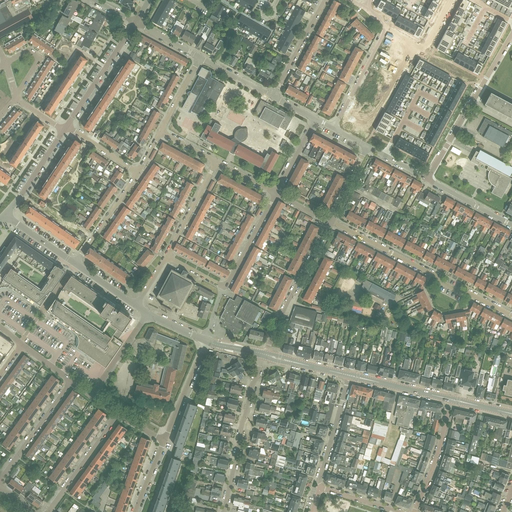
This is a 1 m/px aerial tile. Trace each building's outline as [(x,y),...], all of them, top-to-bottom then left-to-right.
[(8,0),(4,2),(1,4),(0,8),(0,37),(2,36),(19,27),(33,19),(27,10),(45,0),(8,0)] [(69,3),(67,6),(74,10),(77,4),(79,5),(80,2),(77,1),(77,2),(73,0),(70,0),(71,0),(70,1),(69,3)] [(134,3),(130,1),(128,0),(123,0),(121,4),(124,5),(124,6),(127,8),(128,7),(130,9),(131,8),(132,9),(133,6),(132,5),(134,3)] [(243,0),(239,7),(241,8),(242,6),(246,8),(249,0),(243,0)] [(253,0),(249,0),(246,8),(249,10),(248,12),(250,13),(256,1),(253,0)] [(334,0),(331,6),(337,9),(338,6),(339,6),(340,4),(334,0)] [(377,7),(376,8),(379,10),(381,11),(386,1),(383,0),(380,0),(377,6),(377,7)] [(466,0),(462,0),(459,6),(465,9),(470,2),(466,0)] [(510,0),(505,0),(503,6),(507,9),(511,1),(510,0)] [(178,10),(175,8),(163,1),(160,6),(170,12),(172,8),(174,10),(177,11),(178,10)] [(386,1),(381,11),(382,11),(386,13),(390,5),(391,4),(386,1)] [(432,1),(428,9),(434,12),(436,9),(437,7),(438,4),(432,1)] [(218,3),(215,9),(226,15),(227,13),(225,12),(227,8),(218,3)] [(390,5),(386,13),(387,14),(390,16),(391,16),(395,7),(390,5)] [(82,19),(78,17),(77,17),(72,14),(74,10),(67,6),(64,11),(63,13),(69,16),(68,17),(73,20),(80,24),(82,19)] [(168,15),(170,12),(160,6),(157,11),(171,19),(172,19),(173,17),(170,16),(168,15)] [(291,10),(302,16),(305,11),(295,6),(294,10),(292,9),(291,10)] [(337,9),(331,6),(328,12),(335,15),(336,13),(335,12),(337,9)] [(395,7),(391,16),(392,16),(395,18),(396,19),(401,8),(396,6),(395,7)] [(459,6),(455,14),(461,17),(463,18),(465,14),(463,13),(465,9),(459,6)] [(226,17),(226,15),(215,9),(212,13),(222,19),(223,16),(226,17)] [(428,9),(424,17),(430,20),(432,17),(432,15),(434,12),(428,9)] [(292,13),(290,16),(300,22),(302,16),(291,10),(290,12),(292,13)] [(94,21),(102,25),(104,22),(105,19),(105,18),(106,17),(100,14),(101,13),(97,11),(95,13),(95,14),(97,15),(94,21)] [(171,21),(171,19),(157,11),(154,16),(164,22),(166,18),(168,20),(168,19),(171,21)] [(352,20),(355,17),(358,14),(354,11),(349,17),(352,20)] [(328,12),(325,17),(331,20),(332,17),(333,17),(335,15),(328,12)] [(455,14),(451,22),(457,25),(461,17),(455,14)] [(71,23),(73,20),(68,17),(68,18),(62,15),(58,23),(66,27),(69,22),(71,23)] [(241,15),(236,24),(239,26),(238,29),(240,30),(246,18),(241,15)] [(164,26),(162,25),(164,22),(154,16),(152,20),(152,21),(163,28),(164,26)] [(286,19),(285,20),(297,27),(300,22),(290,16),(288,20),(286,19)] [(399,16),(394,24),(395,25),(398,27),(399,27),(404,19),(399,16)] [(329,23),(331,20),(325,17),(322,22),(329,26),(330,23),(329,23)] [(494,22),(495,23),(504,28),(506,24),(507,23),(496,17),(494,22)] [(243,29),(246,30),(251,21),(246,18),(240,30),(242,31),(243,29)] [(353,26),(356,28),(361,23),(356,19),(352,23),(351,24),(353,26)] [(404,19),(399,27),(400,27),(403,29),(404,30),(409,21),(404,19)] [(179,36),(184,26),(180,24),(181,23),(177,20),(174,25),(177,26),(173,33),(179,36)] [(297,27),(285,20),(284,22),(286,23),(285,27),(286,28),(294,32),(297,27)] [(98,32),(102,25),(94,21),(91,25),(89,24),(89,25),(85,23),(83,26),(87,28),(91,30),(96,32),(96,31),(98,32)] [(251,21),(246,30),(249,32),(248,34),(250,35),(256,24),(251,21)] [(409,21),(404,30),(405,30),(408,32),(409,32),(413,24),(409,21)] [(322,22),(320,28),(325,31),(327,28),(328,28),(329,26),(322,22)] [(451,22),(447,30),(454,34),(458,26),(457,25),(451,22)] [(66,27),(58,23),(54,30),(65,36),(64,38),(68,40),(70,36),(64,32),(66,27)] [(365,28),(361,23),(356,28),(360,33),(365,28)] [(492,28),(493,28),(501,33),(502,32),(503,29),(504,28),(495,23),(492,28)] [(78,28),(80,28),(87,32),(85,37),(93,42),(97,34),(95,33),(96,32),(91,30),(87,28),(83,26),(80,24),(78,28)] [(261,26),(256,24),(250,35),(252,36),(253,34),(256,36),(261,26)] [(413,24),(409,32),(413,34),(414,35),(418,27),(413,24)] [(205,26),(204,27),(202,30),(203,31),(202,32),(204,33),(201,38),(200,38),(198,43),(196,45),(200,48),(202,45),(206,38),(206,37),(206,36),(206,35),(205,35),(206,34),(209,28),(205,26)] [(261,26),(256,36),(259,38),(258,40),(260,41),(266,29),(261,26)] [(418,27),(414,35),(415,35),(416,36),(419,38),(419,36),(420,35),(423,29),(418,27)] [(283,29),(282,31),(294,38),(296,33),(294,32),(286,28),(285,31),(283,29)] [(325,31),(320,28),(316,34),(323,37),(324,34),(323,34),(325,31)] [(360,33),(365,37),(370,32),(365,28),(360,33)] [(493,28),(491,33),(499,38),(499,37),(501,34),(501,33),(493,28)] [(266,29),(260,41),(261,42),(263,40),(266,42),(271,32),(266,29)] [(445,34),(444,35),(454,39),(456,35),(454,34),(447,30),(445,34)] [(182,38),(187,41),(191,34),(185,31),(183,35),(182,38)] [(291,43),(294,38),(282,31),(281,33),(283,34),(281,37),(291,43)] [(369,42),(370,41),(374,36),(370,32),(365,36),(368,39),(367,40),(369,42)] [(486,37),(487,37),(496,42),(497,42),(498,39),(499,38),(491,33),(489,32),(486,37)] [(34,33),(33,35),(29,41),(34,45),(40,37),(34,33)] [(191,34),(187,41),(193,44),(194,40),(196,37),(191,34)] [(16,38),(20,46),(26,43),(21,35),(16,38)] [(141,35),(138,41),(141,42),(140,44),(142,44),(143,45),(147,38),(141,35)] [(315,37),(313,41),(318,44),(320,41),(321,42),(322,39),(316,35),(315,37)] [(442,38),(442,39),(451,44),(454,39),(444,35),(442,38)] [(213,38),(210,36),(204,46),(202,49),(211,54),(215,47),(212,45),(214,42),(212,40),(213,38)] [(45,41),(40,37),(34,45),(40,49),(45,41)] [(93,42),(85,37),(82,42),(79,40),(76,46),(86,51),(88,48),(89,49),(93,42)] [(277,40),(276,42),(288,48),(291,43),(281,37),(279,41),(277,40)] [(484,42),(486,43),(494,47),(496,43),(496,42),(487,37),(484,42)] [(16,38),(10,41),(15,50),(20,46),(16,38)] [(142,44),(140,47),(142,48),(144,45),(145,46),(146,45),(149,46),(152,40),(147,38),(143,45),(142,44)] [(440,43),(439,44),(448,48),(448,49),(451,44),(442,39),(442,40),(440,43)] [(153,54),(154,51),(153,50),(157,43),(152,40),(149,46),(152,48),(151,49),(152,50),(151,53),(153,54)] [(10,53),(15,50),(10,41),(5,45),(6,46),(4,47),(6,50),(8,49),(10,53)] [(50,44),(45,41),(40,49),(45,52),(50,44)] [(310,46),(310,47),(316,50),(317,47),(318,44),(313,41),(311,44),(310,46)] [(288,48),(276,42),(276,43),(278,44),(276,48),(285,53),(288,48)] [(155,52),(156,50),(159,52),(162,46),(157,43),(153,50),(154,51),(155,52)] [(486,43),(483,47),(491,52),(491,51),(493,48),(494,47),(486,43)] [(50,44),(45,52),(50,55),(55,47),(50,44)] [(438,46),(437,49),(438,50),(439,50),(445,54),(448,48),(439,44),(439,45),(438,46)] [(229,63),(230,63),(230,64),(231,64),(230,65),(233,66),(234,66),(235,64),(238,59),(236,57),(240,51),(242,47),(238,45),(236,49),(232,56),(233,56),(229,63)] [(162,46),(159,52),(162,54),(161,55),(163,55),(164,56),(168,49),(162,46)] [(308,50),(307,52),(312,55),(314,52),(315,52),(316,50),(310,47),(309,47),(308,50)] [(356,47),(352,54),(355,55),(354,56),(358,58),(359,57),(360,58),(363,51),(356,47)] [(482,47),(479,52),(489,57),(489,56),(491,53),(491,52),(483,47),(482,47)] [(167,56),(170,58),(173,52),(168,49),(164,56),(165,57),(166,57),(167,56)] [(173,52),(170,58),(172,59),(172,60),(173,61),(174,62),(178,54),(173,52)] [(304,57),(310,61),(312,58),(311,58),(312,55),(307,52),(305,55),(304,57)] [(458,53),(453,61),(454,62),(458,63),(459,64),(463,56),(458,53)] [(177,62),(180,63),(183,57),(178,54),(174,62),(175,62),(176,63),(177,62)] [(352,54),(347,63),(355,67),(359,60),(358,60),(358,58),(354,56),(355,55),(352,54)] [(463,56),(459,64),(462,66),(463,66),(468,58),(469,56),(464,54),(463,56)] [(273,59),(273,61),(272,61),(271,64),(269,63),(270,62),(266,60),(266,61),(265,61),(263,65),(271,70),(272,71),(272,70),(274,72),(277,67),(278,64),(280,61),(282,58),(277,55),(275,58),(274,58),(273,59)] [(76,63),(83,68),(84,66),(87,60),(85,58),(81,56),(76,63)] [(180,63),(179,64),(181,66),(182,64),(183,65),(185,66),(188,60),(183,57),(180,63)] [(303,59),(301,63),(306,66),(307,66),(308,63),(309,63),(310,61),(304,57),(304,58),(303,59)] [(48,58),(45,64),(53,69),(56,63),(48,58)] [(244,66),(246,67),(245,70),(248,72),(248,73),(248,74),(249,75),(250,74),(251,73),(251,74),(253,71),(254,69),(248,65),(250,62),(250,63),(252,60),(248,58),(244,66)] [(468,58),(463,66),(464,67),(467,68),(468,69),(473,61),(472,61),(468,58)] [(125,64),(124,66),(131,71),(136,63),(132,60),(130,59),(129,59),(125,64)] [(418,62),(415,68),(419,70),(424,62),(423,62),(422,61),(419,60),(418,61),(418,62)] [(473,61),(468,69),(469,69),(472,71),(473,72),(478,62),(473,60),(472,61),(473,61)] [(478,62),(473,72),(474,72),(475,73),(478,74),(479,73),(479,72),(482,66),(484,64),(478,61),(478,63),(478,62)] [(424,62),(419,70),(424,73),(428,65),(425,63),(424,62)] [(83,69),(83,68),(76,63),(67,77),(75,82),(78,76),(79,77),(80,75),(80,74),(83,69)] [(298,67),(298,68),(304,72),(306,70),(305,69),(306,66),(301,63),(299,66),(298,67)] [(347,63),(344,69),(347,71),(346,72),(350,74),(351,73),(352,74),(355,67),(347,63)] [(50,74),(53,69),(45,64),(41,69),(50,74)] [(428,65),(424,73),(428,75),(433,67),(432,67),(429,65),(428,65)] [(127,76),(131,71),(124,66),(123,66),(119,71),(127,76)] [(200,116),(200,115),(199,115),(208,98),(216,102),(225,85),(211,77),(208,76),(208,75),(209,75),(209,74),(210,74),(210,73),(210,72),(209,71),(202,67),(198,75),(199,76),(191,92),(190,92),(189,92),(188,92),(188,93),(188,94),(188,95),(189,95),(182,108),(188,111),(190,113),(191,111),(200,116)] [(433,67),(428,75),(433,77),(437,70),(437,69),(434,68),(433,67)] [(262,68),(258,74),(257,76),(257,77),(260,79),(260,80),(264,83),(265,80),(267,81),(269,77),(272,79),(274,74),(267,70),(266,71),(262,68)] [(46,79),(50,74),(41,69),(38,74),(46,79)] [(347,83),(351,75),(350,75),(350,74),(346,72),(347,71),(344,69),(339,78),(347,83)] [(297,70),(295,73),(293,77),(298,79),(302,73),(297,70)] [(437,70),(433,77),(437,80),(442,72),(441,72),(438,70),(437,70)] [(127,76),(119,71),(117,73),(118,73),(114,79),(122,84),(127,76)] [(442,72),(437,80),(442,82),(446,74),(443,73),(442,72)] [(46,79),(38,74),(35,79),(43,85),(46,79)] [(170,78),(170,79),(176,82),(179,77),(174,74),(172,78),(171,77),(170,78)] [(446,74),(442,82),(446,85),(451,77),(450,77),(447,75),(446,74)] [(404,79),(404,80),(412,84),(414,79),(406,75),(406,76),(404,79)] [(71,87),(75,82),(67,77),(58,90),(66,95),(70,89),(70,90),(71,88),(71,87)] [(40,90),(43,85),(35,79),(31,85),(40,90)] [(118,90),(122,84),(114,79),(110,84),(118,90)] [(285,92),(290,94),(295,86),(296,87),(299,81),(297,80),(294,85),(292,85),(291,87),(289,85),(285,92)] [(338,80),(335,87),(338,89),(337,89),(341,91),(341,90),(342,91),(346,84),(338,80)] [(401,84),(409,88),(412,84),(404,80),(403,81),(401,84)] [(458,81),(456,85),(464,89),(466,85),(458,81)] [(113,97),(118,90),(110,84),(108,87),(109,87),(105,92),(113,97)] [(399,88),(399,89),(407,93),(409,88),(401,84),(401,85),(399,88)] [(36,95),(40,90),(31,85),(28,90),(36,95)] [(456,85),(454,90),(461,94),(464,89),(456,85)] [(295,97),(299,91),(295,89),(297,87),(296,87),(295,86),(290,94),(295,97)] [(335,87),(330,96),(338,100),(341,93),(340,92),(341,91),(337,89),(338,89),(335,87)] [(161,91),(160,94),(163,95),(168,98),(171,93),(166,90),(164,89),(164,90),(163,92),(162,91),(161,91)] [(397,93),(396,93),(404,97),(407,93),(399,89),(398,90),(397,93)] [(33,100),(36,95),(28,90),(25,95),(28,97),(27,99),(30,101),(31,99),(33,100)] [(66,95),(58,90),(49,103),(56,108),(57,108),(61,103),(63,101),(62,100),(66,95)] [(454,90),(451,94),(459,98),(461,94),(454,90)] [(295,97),(300,100),(303,93),(299,91),(295,97)] [(109,103),(113,97),(105,92),(102,98),(109,103)] [(308,96),(303,93),(300,100),(305,102),(308,96)] [(394,97),(394,98),(402,102),(404,97),(396,93),(396,94),(394,97)] [(511,103),(491,93),(485,104),(511,118),(511,103)] [(334,106),(335,104),(338,100),(330,96),(326,94),(325,97),(328,99),(326,102),(329,104),(329,105),(332,107),(333,106),(334,106)] [(451,94),(449,98),(457,102),(459,98),(451,94)] [(100,100),(97,105),(104,110),(109,103),(102,98),(101,97),(100,100)] [(392,102),(399,106),(402,102),(394,98),(393,99),(392,102)] [(449,98),(447,102),(455,106),(457,102),(449,98)] [(265,103),(266,102),(260,99),(254,110),(255,111),(265,107),(269,109),(271,105),(267,103),(267,104),(265,103)] [(157,102),(156,105),(157,106),(162,109),(165,103),(160,101),(159,100),(158,101),(157,102)] [(326,102),(325,105),(322,111),(329,115),(333,109),(333,108),(332,108),(332,107),(329,105),(329,104),(326,102)] [(389,106),(389,107),(397,111),(399,106),(392,102),(391,103),(389,106)] [(447,102),(445,107),(452,111),(455,106),(447,102)] [(55,110),(56,108),(49,103),(45,110),(45,111),(48,113),(48,114),(50,115),(51,115),(54,109),(55,110)] [(93,111),(100,116),(104,110),(97,105),(93,111)] [(261,114),(260,116),(259,118),(278,128),(279,127),(286,131),(293,117),(271,105),(269,109),(265,107),(261,114)] [(387,111),(395,115),(397,111),(389,107),(389,108),(387,111)] [(444,108),(441,112),(449,117),(452,112),(444,108)] [(15,109),(11,114),(16,118),(18,120),(22,115),(21,114),(22,112),(20,110),(18,111),(15,109)] [(149,115),(150,114),(157,118),(160,113),(154,110),(152,113),(151,112),(150,113),(147,112),(146,114),(149,115)] [(88,119),(89,119),(95,124),(100,116),(93,111),(91,113),(88,119)] [(383,116),(383,117),(391,121),(393,116),(385,112),(385,113),(383,116)] [(441,112),(439,117),(447,121),(449,117),(441,112)] [(11,114),(7,118),(14,125),(18,120),(16,118),(11,114)] [(154,124),(157,118),(150,114),(149,115),(148,117),(150,118),(148,120),(154,124)] [(381,120),(380,121),(388,126),(391,121),(383,117),(381,120)] [(439,117),(437,121),(445,125),(447,121),(439,117)] [(10,130),(14,125),(7,118),(3,123),(10,130)] [(511,138),(511,135),(511,132),(485,118),(478,132),(484,135),(483,137),(503,147),(508,136),(511,138)] [(90,131),(95,124),(89,119),(87,121),(87,122),(84,127),(84,128),(86,129),(90,131)] [(151,129),(154,124),(148,120),(145,125),(151,129)] [(379,125),(378,126),(386,130),(388,126),(380,121),(380,122),(379,125)] [(437,121),(435,125),(442,129),(445,125),(437,121)] [(38,122),(37,122),(32,129),(39,133),(40,132),(40,131),(44,126),(43,125),(41,124),(38,122)] [(234,137),(230,140),(217,133),(221,126),(219,124),(215,122),(212,128),(207,125),(200,138),(213,145),(214,143),(234,153),(234,155),(234,153),(260,167),(263,168),(263,169),(269,172),(279,154),(272,151),(270,155),(267,153),(265,157),(264,157),(264,158),(238,144),(240,142),(241,142),(242,142),(243,141),(244,141),(244,140),(245,140),(246,139),(247,139),(246,138),(247,137),(248,137),(247,137),(248,136),(248,135),(248,134),(247,128),(242,129),(242,128),(241,128),(240,129),(239,129),(238,129),(237,130),(237,131),(236,131),(236,132),(236,131),(235,132),(236,132),(235,132),(235,133),(234,134),(235,134),(234,135),(234,136),(234,137)] [(0,126),(0,128),(1,129),(6,134),(10,130),(3,123),(0,126)] [(149,134),(151,129),(145,125),(142,131),(149,134)] [(435,125),(432,129),(440,134),(442,129),(435,125)] [(377,128),(376,130),(377,131),(378,132),(383,135),(384,134),(386,130),(378,126),(377,128)] [(40,134),(39,133),(32,129),(23,142),(31,147),(35,142),(36,140),(40,134)] [(432,129),(430,134),(438,138),(440,134),(432,129)] [(104,134),(101,139),(106,142),(109,137),(110,136),(112,133),(112,132),(111,131),(110,132),(108,135),(107,136),(104,134)] [(138,135),(146,139),(149,134),(142,131),(141,134),(140,133),(139,134),(136,133),(135,135),(138,136),(138,135)] [(310,147),(312,149),(314,146),(319,136),(314,134),(309,143),(312,144),(310,147)] [(430,134),(428,138),(436,142),(438,138),(430,134)] [(143,144),(146,139),(138,135),(138,136),(137,138),(138,138),(137,141),(143,144)] [(324,139),(319,136),(314,146),(312,149),(311,152),(309,156),(314,159),(324,139)] [(109,137),(106,142),(111,145),(115,140),(115,139),(114,139),(113,138),(112,139),(109,137)] [(399,138),(395,146),(399,148),(404,141),(399,138)] [(428,138),(425,142),(433,146),(436,142),(428,138)] [(115,140),(111,145),(116,149),(117,147),(119,144),(117,142),(117,141),(116,140),(115,139),(115,140)] [(329,142),(324,139),(314,159),(319,161),(329,142)] [(70,147),(77,152),(82,144),(81,144),(78,142),(78,141),(76,140),(75,140),(72,145),(71,145),(70,147)] [(404,141),(399,148),(404,151),(408,143),(404,141)] [(14,155),(21,160),(22,160),(26,155),(28,153),(27,153),(31,147),(23,142),(14,155)] [(158,150),(166,154),(170,146),(163,142),(158,150)] [(329,142),(319,161),(318,165),(324,167),(325,164),(335,145),(329,142)] [(129,146),(128,147),(130,149),(131,148),(132,149),(138,153),(141,148),(135,144),(134,143),(132,146),(131,147),(129,145),(129,146)] [(408,143),(404,151),(408,153),(412,145),(408,143)] [(123,144),(119,149),(122,151),(124,148),(128,150),(125,154),(127,156),(130,158),(131,156),(134,158),(138,153),(132,149),(131,148),(130,149),(128,147),(123,144)] [(340,148),(335,145),(325,164),(331,166),(340,148)] [(412,145),(408,153),(412,155),(416,147),(412,145)] [(177,150),(170,146),(166,154),(173,158),(177,150)] [(68,165),(77,152),(70,147),(69,147),(65,152),(64,154),(60,160),(68,165)] [(416,147),(412,155),(416,157),(421,150),(416,147)] [(331,166),(340,170),(344,162),(346,163),(351,153),(340,148),(331,166)] [(173,158),(180,162),(184,154),(177,150),(173,158)] [(421,150),(416,157),(421,160),(425,152),(421,150)] [(93,162),(95,160),(98,155),(93,151),(89,156),(93,158),(91,161),(89,163),(91,164),(93,162)] [(479,153),(478,152),(476,151),(470,161),(478,165),(480,162),(488,166),(486,170),(489,171),(489,172),(488,173),(488,174),(488,175),(488,176),(488,177),(488,178),(488,179),(488,180),(489,181),(490,182),(490,183),(491,184),(492,185),(494,186),(492,189),(493,189),(491,193),(501,198),(511,179),(508,177),(509,175),(510,175),(511,170),(511,167),(507,165),(504,163),(494,158),(491,157),(482,152),(480,151),(479,153)] [(425,152),(421,160),(425,162),(429,154),(425,152)] [(344,162),(340,170),(348,174),(357,157),(351,153),(346,163),(344,162)] [(180,162),(187,165),(191,157),(184,154),(180,162)] [(20,162),(21,160),(14,155),(9,163),(13,166),(15,167),(16,167),(20,162)] [(99,164),(99,163),(103,158),(98,155),(95,160),(97,162),(97,163),(98,163),(99,164)] [(187,165),(194,169),(198,161),(191,157),(187,165)] [(96,166),(98,167),(99,165),(103,168),(102,170),(104,172),(106,169),(108,167),(105,165),(108,161),(103,158),(99,163),(99,164),(98,163),(96,166)] [(297,166),(305,170),(309,163),(301,159),(297,166)] [(374,172),(380,161),(376,159),(375,161),(373,160),(370,164),(372,165),(372,166),(374,167),(372,171),(367,180),(369,182),(374,172)] [(55,168),(51,173),(59,178),(68,165),(60,160),(57,165),(56,165),(55,167),(55,168)] [(198,161),(194,169),(201,173),(205,165),(198,161)] [(379,174),(384,164),(380,161),(374,172),(379,174)] [(154,163),(150,169),(155,172),(157,169),(158,170),(160,168),(154,163)] [(381,175),(383,177),(389,166),(384,164),(379,174),(381,175)] [(301,177),(305,170),(297,166),(294,173),(301,177)] [(393,168),(389,166),(383,177),(380,181),(383,182),(387,174),(389,175),(393,168)] [(113,174),(120,179),(123,174),(120,172),(121,170),(118,168),(115,173),(114,172),(113,174)] [(153,175),(155,172),(150,169),(147,174),(153,178),(154,175),(153,175)] [(393,182),(399,172),(395,169),(391,176),(389,180),(391,181),(390,185),(392,186),(392,185),(393,182)] [(400,181),(403,174),(399,172),(393,182),(396,183),(398,180),(400,181)] [(0,181),(1,181),(3,183),(6,185),(11,178),(11,177),(6,173),(1,181),(0,181)] [(51,191),(59,178),(51,173),(48,179),(47,178),(46,180),(47,181),(43,186),(44,187),(51,191)] [(298,184),(301,177),(294,173),(290,179),(298,184)] [(112,177),(110,180),(116,184),(120,179),(113,174),(112,176),(111,177),(112,177)] [(147,174),(143,179),(148,182),(150,179),(151,180),(153,178),(147,174)] [(217,182),(224,186),(229,178),(221,174),(217,182)] [(341,186),(345,178),(337,174),(335,177),(333,182),(341,186)] [(408,176),(402,187),(400,190),(402,191),(406,184),(409,185),(412,178),(408,176)] [(231,189),(236,181),(229,178),(224,186),(231,189)] [(143,179),(139,184),(146,188),(147,186),(146,185),(148,182),(143,179)] [(298,184),(290,179),(286,187),(294,191),(298,184)] [(187,184),(185,187),(191,190),(194,185),(187,181),(186,184),(187,184)] [(231,189),(238,193),(242,185),(236,181),(231,189)] [(337,194),(341,186),(333,182),(329,190),(337,194)] [(418,182),(413,193),(411,195),(414,196),(417,190),(419,191),(423,184),(418,182)] [(107,187),(106,188),(108,189),(113,193),(117,188),(111,184),(109,187),(108,186),(107,187)] [(139,184),(136,189),(141,193),(143,190),(144,190),(146,192),(147,191),(148,190),(146,188),(139,184)] [(238,193),(245,197),(249,189),(242,185),(238,193)] [(51,191),(44,187),(42,189),(43,189),(39,195),(39,196),(42,197),(45,199),(51,191)] [(188,196),(191,190),(185,187),(184,190),(183,190),(181,192),(188,196)] [(104,194),(110,198),(113,193),(108,189),(104,194)] [(139,195),(141,193),(136,189),(132,194),(139,198),(140,196),(139,195)] [(245,197),(252,201),(256,192),(249,189),(245,197)] [(377,189),(373,195),(378,198),(382,191),(377,189)] [(329,190),(325,198),(333,202),(337,194),(329,190)] [(178,193),(178,194),(180,195),(181,195),(179,198),(185,201),(188,196),(181,192),(179,191),(178,193)] [(256,192),(252,201),(259,204),(263,196),(256,192)] [(382,192),(379,198),(383,200),(387,194),(382,192)] [(425,200),(430,203),(434,195),(431,193),(429,192),(427,196),(421,192),(417,199),(419,200),(420,199),(424,201),(425,200)] [(209,193),(206,198),(211,201),(213,198),(214,199),(215,196),(209,193)] [(306,199),(294,193),(293,196),(304,202),(306,199)] [(100,197),(100,198),(107,203),(110,198),(104,194),(104,195),(102,197),(101,196),(100,197)] [(132,194),(129,199),(134,203),(136,200),(137,201),(139,202),(140,201),(141,200),(139,198),(132,194)] [(388,203),(391,197),(387,194),(383,200),(388,203)] [(440,198),(434,195),(430,203),(436,206),(440,198)] [(445,210),(451,199),(447,197),(443,204),(445,205),(443,209),(445,210)] [(103,208),(107,203),(100,198),(99,199),(98,200),(99,201),(98,204),(103,208)] [(175,203),(182,207),(185,201),(179,198),(178,201),(176,200),(175,203)] [(206,198),(203,204),(211,208),(212,207),(212,206),(211,205),(210,204),(211,201),(206,198)] [(329,209),(333,202),(325,198),(321,205),(329,209)] [(129,199),(125,204),(131,209),(136,212),(137,209),(133,206),(132,205),(134,203),(129,199)] [(455,202),(451,199),(445,210),(442,215),(444,216),(447,211),(449,207),(452,209),(455,202)] [(317,209),(319,206),(307,200),(306,203),(317,209)] [(284,206),(285,204),(279,201),(276,206),(281,209),(283,206),(284,206)] [(69,202),(66,206),(74,212),(77,208),(69,202)] [(173,204),(172,205),(175,207),(174,209),(179,212),(181,207),(182,207),(175,203),(174,202),(173,204)] [(456,211),(453,215),(452,218),(454,220),(456,216),(455,216),(461,205),(457,203),(453,210),(456,211)] [(203,204),(200,209),(205,212),(207,209),(209,211),(210,209),(211,208),(203,204)] [(351,212),(353,209),(354,206),(352,205),(348,213),(346,218),(350,220),(354,214),(351,212)] [(459,218),(462,214),(465,207),(461,205),(455,216),(456,216),(457,217),(459,218)] [(128,213),(133,216),(134,213),(130,210),(124,206),(121,211),(126,215),(127,212),(128,213)] [(280,212),(281,209),(276,206),(273,212),(279,215),(281,213),(280,212)] [(28,217),(30,218),(31,218),(36,210),(31,207),(30,208),(30,207),(25,214),(28,216),(28,217)] [(93,210),(92,211),(98,215),(102,210),(97,207),(95,209),(94,209),(93,210)] [(461,220),(464,221),(470,209),(465,207),(462,214),(464,215),(461,220)] [(356,215),(358,211),(359,209),(357,208),(354,214),(350,220),(355,223),(358,216),(356,215)] [(179,212),(174,209),(172,212),(171,212),(169,214),(176,218),(179,212)] [(203,218),(205,216),(204,215),(205,212),(200,209),(197,215),(203,218)] [(474,212),(470,209),(464,221),(462,224),(464,225),(466,222),(468,223),(470,220),(470,219),(474,212)] [(38,224),(44,227),(49,219),(36,210),(31,218),(36,222),(38,224)] [(95,220),(98,215),(92,211),(92,212),(91,213),(92,214),(90,216),(95,220)] [(121,211),(117,216),(123,220),(125,222),(126,221),(126,220),(124,219),(125,218),(124,217),(125,215),(126,215),(121,211)] [(359,225),(365,212),(363,211),(360,217),(358,216),(355,223),(359,225)] [(279,215),(273,212),(270,217),(276,220),(277,217),(278,218),(279,215)] [(304,217),(311,221),(313,219),(306,215),(301,212),(298,218),(302,221),(304,217)] [(365,212),(359,225),(363,227),(367,220),(365,219),(368,213),(365,212)] [(472,225),(474,226),(480,215),(476,213),(472,220),(474,221),(472,225)] [(252,223),(254,217),(248,214),(247,216),(248,217),(246,220),(252,223)] [(202,221),(203,218),(197,215),(194,220),(199,223),(201,220),(202,221)] [(478,223),(480,224),(484,217),(480,215),(474,226),(472,229),(475,230),(478,223)] [(92,225),(95,220),(90,216),(87,221),(92,225)] [(121,223),(123,220),(117,216),(113,221),(119,225),(121,222),(121,223)] [(167,222),(172,225),(175,219),(169,216),(167,219),(168,219),(167,222)] [(365,228),(370,230),(376,217),(374,216),(373,219),(371,222),(369,221),(365,228)] [(274,223),(276,220),(270,217),(267,223),(274,226),(275,223),(274,223)] [(374,232),(378,225),(375,224),(377,221),(379,218),(376,217),(370,230),(374,232)] [(51,232),(57,236),(62,228),(49,219),(44,227),(49,231),(51,233),(51,232)] [(194,220),(191,226),(198,230),(200,227),(198,226),(199,223),(194,220)] [(249,228),(252,223),(246,220),(244,223),(243,222),(242,225),(249,228)] [(492,222),(488,220),(482,231),(484,232),(487,227),(489,229),(492,222)] [(92,225),(87,221),(86,221),(85,221),(84,223),(85,223),(83,226),(88,230),(92,225)] [(119,225),(113,221),(110,227),(116,231),(118,232),(119,231),(120,230),(117,228),(119,225)] [(374,232),(379,234),(385,222),(383,221),(382,223),(380,227),(378,225),(374,232)] [(161,225),(160,226),(163,227),(169,231),(170,229),(172,225),(167,222),(165,225),(164,225),(162,223),(161,225)] [(384,229),(386,225),(387,223),(385,222),(379,234),(383,237),(386,230),(384,229)] [(272,229),(274,226),(267,223),(264,228),(270,231),(271,228),(272,229)] [(490,235),(492,236),(498,225),(494,223),(490,230),(493,231),(490,235)] [(303,239),(311,243),(319,228),(311,224),(303,239)] [(242,228),(240,231),(246,234),(249,228),(242,225),(241,227),(242,228)] [(497,233),(499,234),(502,227),(498,225),(492,236),(494,237),(497,233)] [(191,226),(188,231),(194,234),(197,236),(199,232),(200,230),(198,230),(191,226)] [(389,240),(395,227),(393,226),(390,232),(388,231),(385,238),(389,240)] [(110,227),(106,232),(111,235),(113,232),(114,233),(115,232),(116,231),(110,227)] [(162,230),(161,233),(166,236),(169,231),(163,227),(161,230),(162,230)] [(389,240),(393,242),(397,236),(395,234),(398,228),(395,227),(389,240)] [(502,227),(499,234),(501,235),(498,240),(500,241),(507,229),(502,227)] [(64,241),(70,245),(75,238),(62,228),(57,236),(62,240),(64,242),(64,241)] [(268,234),(270,231),(264,228),(261,234),(268,237),(270,238),(269,239),(271,241),(273,238),(271,237),(271,236),(268,234)] [(511,232),(507,229),(500,241),(503,242),(505,237),(507,239),(511,232)] [(427,235),(432,238),(435,233),(430,230),(427,235)] [(188,231),(185,237),(193,241),(194,238),(192,237),(194,234),(188,231)] [(243,239),(246,234),(240,231),(239,234),(238,233),(236,236),(243,239)] [(393,242),(398,245),(405,232),(402,231),(399,237),(397,236),(393,242)] [(109,238),(111,235),(106,232),(103,237),(109,241),(113,244),(115,242),(110,239),(109,238)] [(337,246),(339,241),(343,234),(339,232),(338,233),(336,237),(333,242),(331,245),(334,246),(334,245),(337,246)] [(407,233),(405,232),(398,245),(402,247),(406,240),(404,239),(407,233)] [(156,236),(155,237),(157,238),(163,241),(164,239),(166,236),(161,233),(159,236),(158,236),(156,235),(156,236)] [(266,239),(268,237),(261,234),(258,239),(264,242),(265,239),(266,239)] [(342,243),(344,244),(347,237),(343,234),(339,241),(337,246),(336,247),(338,249),(342,243)] [(240,245),(243,239),(236,236),(235,238),(236,239),(234,242),(240,245)] [(413,236),(412,239),(410,242),(408,241),(404,248),(408,250),(415,237),(413,236)] [(55,264),(38,252),(24,243),(21,241),(20,240),(20,239),(19,239),(15,237),(11,242),(11,243),(7,248),(7,249),(4,254),(0,251),(0,282),(1,281),(0,280),(2,277),(3,278),(4,276),(3,276),(6,271),(7,272),(8,270),(7,270),(14,260),(16,261),(17,260),(15,258),(19,253),(21,255),(20,256),(30,264),(32,262),(49,274),(55,265),(56,265),(55,264)] [(343,251),(345,252),(352,239),(347,237),(344,244),(346,245),(343,251)] [(408,250),(413,252),(416,245),(414,244),(417,238),(415,237),(408,250)] [(71,247),(72,247),(75,249),(80,241),(75,238),(70,245),(70,246),(71,247)] [(160,247),(163,241),(157,238),(155,241),(157,241),(155,244),(160,247)] [(264,242),(258,239),(255,245),(262,248),(263,246),(262,245),(264,242)] [(303,259),(311,243),(303,239),(295,255),(303,259)] [(352,248),(356,241),(352,239),(345,252),(347,253),(350,247),(352,248)] [(413,252),(417,255),(423,242),(421,241),(418,247),(416,245),(413,252)] [(231,247),(237,250),(240,245),(234,242),(233,245),(232,244),(231,247)] [(362,245),(358,242),(354,249),(357,251),(354,256),(356,257),(362,245)] [(423,242),(417,255),(422,257),(425,250),(423,249),(426,243),(423,242)] [(173,250),(178,253),(182,246),(177,243),(173,250)] [(152,246),(150,249),(151,249),(157,253),(160,247),(155,244),(153,247),(152,247),(152,246)] [(361,253),(363,254),(367,247),(362,245),(356,257),(358,259),(361,253)] [(183,256),(187,249),(182,246),(178,253),(183,256)] [(234,256),(237,250),(231,247),(229,249),(230,250),(229,253),(234,256)] [(254,247),(251,252),(257,255),(258,252),(264,255),(265,252),(254,247)] [(362,261),(365,262),(371,249),(367,247),(363,254),(365,255),(362,261)] [(423,258),(428,260),(434,248),(432,247),(429,253),(427,251),(423,258)] [(90,248),(85,255),(98,265),(104,257),(90,248)] [(436,249),(434,248),(428,260),(432,263),(435,256),(433,255),(436,249)] [(148,249),(142,256),(149,262),(154,255),(148,249)] [(183,256),(189,258),(192,252),(187,249),(183,256)] [(375,251),(371,249),(365,262),(367,263),(370,257),(372,258),(375,251)] [(324,255),(330,258),(333,253),(327,250),(324,255)] [(202,257),(199,264),(204,267),(208,260),(205,258),(206,256),(205,255),(206,253),(204,251),(202,254),(204,255),(202,257)] [(189,258),(194,261),(197,254),(192,252),(189,258)] [(255,258),(257,255),(251,252),(248,258),(255,261),(256,258),(255,258)] [(376,260),(374,264),(373,266),(375,268),(382,255),(377,252),(374,259),(376,260)] [(434,263),(438,266),(445,253),(443,252),(440,258),(437,256),(434,263)] [(55,265),(49,274),(32,262),(30,264),(20,256),(21,255),(19,253),(15,258),(17,260),(16,261),(14,260),(7,270),(8,270),(7,272),(6,271),(3,276),(4,276),(3,278),(2,277),(0,280),(1,281),(0,282),(0,287),(1,287),(2,287),(4,287),(5,287),(8,287),(11,288),(11,289),(33,304),(34,302),(41,306),(65,271),(58,266),(58,267),(55,265)] [(234,256),(229,253),(227,256),(226,255),(225,258),(231,261),(234,256)] [(447,254),(445,253),(438,266),(443,268),(447,261),(446,261),(444,260),(446,257),(447,254)] [(194,261),(199,264),(202,257),(197,254),(194,261)] [(295,274),(303,259),(295,255),(287,270),(295,274)] [(387,257),(386,257),(382,255),(375,268),(377,269),(378,266),(380,263),(383,264),(387,257)] [(143,269),(149,262),(142,256),(136,263),(143,269)] [(98,265),(111,274),(117,266),(104,257),(98,265)] [(321,264),(329,268),(332,261),(325,257),(321,264)] [(385,273),(391,260),(387,258),(387,257),(383,264),(386,266),(384,269),(383,271),(385,273)] [(444,268),(448,270),(455,258),(453,257),(449,263),(447,261),(443,268),(444,268)] [(254,263),(255,261),(248,258),(246,263),(251,266),(252,263),(254,263)] [(454,265),(455,261),(457,259),(455,258),(448,270),(453,273),(456,266),(454,265)] [(497,259),(495,263),(501,267),(503,262),(497,259)] [(392,269),(396,262),(391,260),(385,273),(387,274),(388,271),(390,268),(392,269)] [(206,268),(211,271),(215,264),(209,261),(206,268)] [(454,274),(459,276),(465,263),(463,262),(462,265),(460,268),(458,267),(454,274)] [(249,269),(251,266),(246,263),(243,269),(249,272),(250,270),(249,269)] [(393,277),(395,278),(402,265),(398,263),(394,270),(396,271),(393,277)] [(468,264),(465,263),(459,276),(463,278),(463,279),(467,272),(464,270),(466,267),(468,264)] [(216,273),(220,267),(215,264),(211,271),(216,273)] [(325,275),(329,268),(321,264),(317,271),(325,275)] [(402,265),(395,278),(397,279),(399,277),(400,273),(403,274),(403,275),(407,268),(406,268),(402,265)] [(130,275),(117,266),(111,274),(125,283),(130,275)] [(216,273),(221,276),(225,269),(220,267),(216,273)] [(464,279),(468,281),(475,268),(473,267),(472,270),(470,273),(467,272),(463,279),(464,279)] [(403,282),(405,283),(412,270),(407,268),(403,275),(404,275),(406,276),(404,280),(403,282)] [(477,269),(475,268),(468,281),(473,284),(476,277),(474,275),(476,272),(477,269)] [(158,293),(157,295),(157,296),(156,296),(156,297),(157,297),(159,298),(159,299),(160,299),(163,300),(162,304),(161,305),(171,311),(172,309),(171,309),(174,306),(177,308),(177,309),(178,308),(176,313),(197,320),(199,316),(198,316),(199,311),(197,310),(197,308),(195,307),(195,306),(190,303),(190,302),(186,300),(187,297),(188,297),(189,295),(189,294),(190,291),(191,291),(193,289),(197,291),(205,295),(203,301),(209,303),(210,298),(211,299),(214,294),(199,286),(195,284),(195,283),(195,282),(186,276),(188,272),(183,270),(181,274),(171,269),(168,276),(166,275),(166,274),(165,275),(166,275),(165,277),(164,277),(164,278),(165,277),(166,278),(158,293)] [(227,279),(230,272),(225,269),(221,276),(227,279)] [(243,269),(240,274),(245,277),(247,274),(248,274),(249,272),(243,269)] [(412,270),(405,283),(407,284),(408,282),(410,278),(413,280),(416,273),(412,270)] [(321,282),(325,275),(317,271),(314,278),(321,282)] [(417,282),(419,283),(422,276),(418,273),(412,284),(410,286),(412,288),(414,286),(415,285),(417,282)] [(483,273),(482,276),(480,279),(478,278),(474,285),(478,287),(485,274),(483,273)] [(240,274),(237,280),(243,283),(244,281),(243,280),(245,277),(240,274)] [(487,276),(485,274),(478,287),(483,290),(486,283),(484,281),(486,278),(487,276)] [(277,289),(285,294),(293,279),(285,275),(277,289)] [(396,296),(363,278),(364,277),(359,275),(356,281),(361,283),(363,284),(361,289),(368,293),(391,305),(396,296)] [(123,330),(132,317),(120,309),(118,312),(117,311),(117,310),(115,309),(114,308),(115,306),(72,276),(63,288),(66,290),(64,292),(62,290),(61,291),(60,293),(59,295),(59,296),(58,299),(57,300),(56,299),(47,311),(54,315),(52,317),(74,332),(77,334),(78,338),(79,341),(78,344),(76,347),(106,368),(123,343),(113,336),(119,327),(123,330)] [(419,290),(421,289),(423,288),(422,287),(424,283),(427,278),(422,276),(419,283),(421,284),(420,287),(418,289),(419,290)] [(318,289),(321,282),(314,278),(310,285),(318,289)] [(485,290),(489,292),(496,280),(494,278),(491,284),(489,283),(485,290)] [(237,280),(234,285),(239,288),(241,285),(242,285),(243,283),(237,280)] [(489,292),(494,295),(497,288),(495,286),(498,281),(496,280),(489,292)] [(494,295),(498,297),(504,284),(503,283),(500,289),(497,288),(494,295)] [(504,284),(498,297),(502,299),(506,292),(504,291),(507,285),(504,284)] [(237,291),(239,288),(234,285),(231,291),(237,294),(238,292),(237,291)] [(307,292),(314,296),(318,289),(310,285),(307,292)] [(276,310),(285,294),(277,289),(268,306),(276,310)] [(424,290),(422,291),(416,294),(418,296),(414,298),(412,299),(412,300),(413,301),(426,295),(424,291),(424,290)] [(310,303),(314,296),(307,292),(303,299),(310,303)] [(426,295),(413,301),(413,303),(414,303),(416,302),(420,300),(421,303),(428,300),(426,295)] [(225,309),(221,317),(221,318),(220,318),(220,319),(220,320),(221,321),(221,322),(222,322),(222,323),(221,325),(238,334),(241,328),(248,332),(260,308),(237,296),(234,301),(229,298),(224,308),(225,309)] [(422,306),(419,308),(416,309),(417,311),(430,305),(428,300),(421,303),(421,304),(422,306)] [(211,304),(209,303),(203,301),(202,304),(202,303),(200,306),(201,307),(199,311),(198,316),(199,316),(206,319),(211,304)] [(378,312),(381,306),(376,303),(373,309),(378,312)] [(474,312),(478,305),(474,303),(471,308),(471,307),(469,311),(467,311),(465,312),(465,314),(467,314),(467,316),(470,316),(470,314),(470,313),(472,310),(474,312)] [(425,313),(432,309),(430,305),(417,311),(411,314),(412,316),(421,312),(424,310),(425,313)] [(482,307),(478,305),(474,312),(476,313),(475,316),(474,318),(474,320),(476,320),(476,319),(477,318),(482,307)] [(315,316),(316,311),(295,306),(289,322),(294,323),(295,323),(297,324),(307,327),(308,327),(312,328),(315,316)] [(480,322),(482,323),(488,310),(484,308),(480,315),(483,316),(481,320),(480,322)] [(493,313),(488,310),(482,323),(484,324),(485,322),(487,318),(489,320),(490,320),(493,313)] [(266,322),(271,314),(266,311),(261,319),(266,322)] [(430,325),(432,326),(438,313),(434,311),(430,318),(433,319),(430,325)] [(443,315),(438,313),(432,326),(434,327),(437,321),(439,322),(443,315)] [(491,328),(498,315),(494,313),(493,313),(490,320),(492,321),(491,325),(489,327),(491,328)] [(499,325),(503,318),(498,315),(491,328),(494,329),(495,327),(497,323),(499,325)] [(509,321),(504,319),(501,326),(503,327),(501,330),(500,333),(502,334),(509,321)] [(511,322),(509,321),(502,334),(504,335),(505,332),(507,329),(509,330),(510,330),(511,326),(511,322)] [(145,329),(138,363),(149,365),(154,343),(173,348),(176,337),(145,329)] [(256,339),(257,331),(250,330),(249,338),(256,339)] [(257,331),(256,339),(262,341),(264,332),(257,331)] [(0,364),(2,362),(2,361),(4,359),(6,356),(14,344),(0,333),(0,364)] [(287,333),(283,349),(282,352),(287,353),(291,338),(292,334),(287,333)] [(406,334),(404,342),(411,343),(412,335),(406,334)] [(310,335),(308,343),(307,348),(305,357),(309,359),(312,348),(310,348),(313,336),(310,335)] [(306,343),(306,342),(307,340),(307,338),(305,338),(303,337),(302,341),(301,345),(301,346),(298,345),(296,355),(301,356),(303,346),(303,347),(304,342),(306,343)] [(325,353),(323,362),(327,363),(333,339),(331,338),(330,343),(329,348),(327,353),(325,353)] [(490,350),(489,352),(492,353),(493,354),(498,340),(494,338),(490,350)] [(313,359),(317,360),(322,339),(319,339),(318,345),(315,345),(314,350),(315,350),(313,359)] [(137,385),(135,393),(168,401),(176,369),(181,370),(187,345),(179,343),(173,368),(164,366),(160,385),(155,384),(154,385),(138,381),(137,385)] [(334,364),(338,365),(341,350),(343,344),(339,343),(334,364)] [(344,367),(348,368),(353,347),(351,346),(348,356),(347,356),(344,367)] [(375,354),(375,357),(371,373),(376,374),(378,367),(375,366),(377,361),(378,362),(379,355),(375,354)] [(26,364),(29,359),(24,355),(21,360),(26,364)] [(357,361),(355,369),(360,370),(363,355),(361,355),(360,361),(357,361)] [(369,363),(366,372),(371,373),(375,357),(372,356),(371,359),(370,363),(370,364),(369,363)] [(380,366),(378,375),(382,376),(386,361),(387,356),(385,356),(382,367),(380,366)] [(213,370),(219,371),(221,361),(215,359),(213,370)] [(405,359),(403,367),(401,367),(398,379),(399,379),(400,380),(401,379),(402,380),(407,359),(405,359)] [(22,369),(26,364),(21,360),(17,365),(22,369)] [(413,373),(409,372),(407,381),(409,381),(409,382),(411,382),(413,382),(418,360),(416,360),(413,373)] [(231,364),(232,365),(231,365),(228,367),(228,368),(227,369),(222,368),(221,372),(229,373),(241,366),(238,361),(234,363),(234,362),(232,362),(231,363),(231,364)] [(420,384),(424,386),(429,364),(427,363),(424,375),(422,375),(420,384)] [(432,365),(429,364),(424,386),(429,387),(431,379),(429,379),(429,377),(432,377),(433,372),(430,371),(432,365)] [(19,374),(22,369),(17,365),(13,370),(19,374)] [(241,366),(229,373),(230,375),(233,377),(237,375),(240,380),(243,378),(244,376),(242,372),(244,371),(241,366)] [(473,373),(473,372),(467,371),(467,370),(462,368),(460,377),(459,381),(460,381),(460,382),(461,382),(460,385),(463,385),(463,384),(470,386),(470,385),(475,387),(478,374),(473,373)] [(19,374),(13,370),(10,375),(15,379),(19,374)] [(277,371),(273,373),(282,388),(284,389),(286,383),(282,382),(280,379),(282,378),(278,372),(277,371)] [(284,392),(284,389),(282,388),(273,373),(268,377),(269,378),(272,384),(275,382),(277,385),(276,386),(275,390),(284,392)] [(289,393),(290,394),(295,374),(290,373),(288,381),(290,381),(287,393),(289,393)] [(484,373),(480,373),(477,385),(478,385),(477,392),(476,398),(482,399),(485,388),(481,387),(481,385),(482,385),(484,381),(482,380),(484,373)] [(301,376),(295,374),(290,394),(293,394),(296,395),(297,393),(293,392),(296,383),(299,384),(301,376)] [(11,384),(15,379),(10,375),(6,380),(11,384)] [(49,394),(59,380),(52,375),(48,380),(47,379),(44,382),(46,383),(43,387),(42,389),(49,394)] [(306,386),(308,378),(303,376),(301,384),(299,390),(302,391),(304,385),(306,386)] [(449,381),(449,382),(447,391),(450,391),(451,391),(452,391),(455,380),(455,377),(450,376),(450,378),(449,381)] [(493,379),(490,389),(488,388),(485,400),(489,401),(495,376),(494,376),(493,379)] [(496,377),(495,376),(489,401),(494,402),(496,395),(494,394),(495,388),(496,388),(498,380),(498,377),(496,376),(496,377)] [(315,379),(310,378),(307,391),(310,392),(311,387),(313,387),(315,379)] [(511,380),(507,379),(506,385),(503,385),(502,390),(505,391),(504,394),(511,396),(511,380)] [(12,385),(11,384),(6,380),(2,385),(8,389),(9,386),(10,387),(12,385)] [(323,398),(320,398),(325,382),(319,380),(319,382),(317,388),(316,388),(314,398),(320,400),(319,404),(322,405),(323,398)] [(325,400),(329,401),(333,384),(328,383),(326,390),(328,391),(327,395),(326,395),(325,398),(325,400)] [(329,402),(331,403),(334,392),(336,393),(338,385),(333,384),(329,401),(329,402)] [(357,386),(352,384),(348,401),(353,402),(353,403),(355,404),(356,401),(354,401),(354,398),(357,399),(357,397),(357,396),(355,396),(357,386)] [(39,408),(46,399),(49,394),(42,389),(38,394),(37,393),(34,396),(36,397),(32,402),(39,408)] [(264,389),(263,393),(279,397),(280,394),(277,393),(277,394),(273,393),(274,391),(264,389)] [(73,390),(69,395),(74,399),(77,396),(78,394),(73,390)] [(209,391),(207,398),(211,399),(217,400),(217,396),(214,396),(215,392),(209,391)] [(382,400),(383,400),(385,392),(384,392),(383,391),(382,391),(381,392),(380,391),(376,404),(378,405),(379,403),(382,403),(382,400)] [(387,407),(390,394),(389,393),(388,392),(387,392),(386,393),(385,392),(383,400),(381,409),(386,410),(387,407)] [(394,394),(393,394),(390,394),(387,407),(386,410),(391,411),(393,404),(392,404),(392,403),(393,403),(395,395),(394,394)] [(69,395),(65,400),(71,404),(73,405),(73,404),(74,403),(72,402),(74,399),(69,395)] [(405,397),(403,396),(399,396),(394,417),(399,418),(397,425),(403,426),(404,422),(409,398),(408,398),(407,397),(406,396),(405,397)] [(419,400),(419,399),(417,399),(416,400),(415,399),(415,398),(411,397),(411,398),(409,398),(404,422),(403,426),(408,428),(410,419),(412,420),(414,412),(417,413),(420,400),(419,400)] [(287,399),(286,403),(287,403),(287,406),(293,408),(295,401),(287,399)] [(65,400),(62,405),(67,409),(71,404),(65,400)] [(237,409),(237,405),(219,400),(218,404),(226,406),(237,409)] [(432,403),(427,401),(422,420),(425,420),(428,410),(430,410),(431,410),(432,403)] [(26,411),(22,416),(30,421),(39,408),(32,402),(28,408),(27,407),(25,410),(26,411)] [(188,403),(186,410),(195,413),(197,406),(188,403)] [(270,407),(271,405),(261,403),(260,407),(280,412),(281,410),(276,409),(270,407)] [(440,420),(443,405),(438,404),(434,421),(439,422),(440,420)] [(63,414),(67,409),(62,405),(58,410),(63,414)] [(92,417),(88,422),(96,427),(106,414),(98,408),(94,414),(93,413),(91,416),(92,417)] [(462,411),(462,410),(456,408),(456,409),(455,409),(453,416),(456,417),(455,422),(462,424),(463,418),(464,419),(466,412),(462,411)] [(311,409),(308,420),(314,422),(317,411),(311,409)] [(63,414),(58,410),(55,415),(60,419),(63,414)] [(192,420),(195,413),(186,410),(183,417),(192,420)] [(471,412),(468,425),(467,431),(469,431),(472,420),(475,421),(476,414),(474,413),(471,412)] [(323,424),(324,422),(325,419),(325,416),(326,414),(320,413),(317,423),(323,424)] [(360,421),(358,421),(355,420),(356,417),(353,416),(345,414),(345,415),(344,415),(344,417),(344,419),(360,423),(360,421)] [(56,424),(60,419),(55,415),(51,419),(56,424)] [(233,423),(234,419),(216,415),(215,419),(221,420),(221,418),(224,418),(223,420),(233,423)] [(20,435),(30,421),(22,416),(18,421),(17,420),(16,422),(12,420),(11,421),(15,424),(15,423),(16,424),(12,429),(20,435)] [(485,416),(484,422),(482,426),(483,427),(486,427),(483,436),(486,436),(487,430),(491,416),(488,416),(487,417),(485,416)] [(493,417),(491,416),(487,430),(489,430),(490,428),(492,429),(493,425),(495,426),(496,419),(493,418),(493,417)] [(181,424),(190,427),(192,420),(183,417),(181,424)] [(267,419),(261,418),(257,417),(256,421),(277,426),(281,427),(281,425),(279,425),(279,423),(273,422),(273,423),(267,422),(267,419)] [(53,428),(56,424),(51,419),(48,424),(53,428)] [(497,419),(496,419),(495,426),(495,427),(496,429),(495,432),(493,438),(494,439),(493,440),(496,441),(497,439),(502,419),(499,419),(497,419)] [(503,429),(506,430),(508,421),(504,420),(502,419),(497,439),(500,440),(503,429)] [(385,441),(389,423),(375,420),(372,433),(371,437),(370,437),(368,443),(377,445),(380,445),(380,442),(382,443),(383,440),(385,441)] [(276,430),(277,426),(256,421),(255,425),(265,428),(266,425),(270,426),(269,428),(276,430)] [(435,435),(436,435),(439,422),(434,421),(431,434),(435,435)] [(484,422),(477,421),(469,454),(475,456),(480,436),(481,436),(483,427),(482,426),(484,422)] [(511,430),(511,421),(509,421),(509,422),(508,421),(506,430),(504,437),(505,437),(503,443),(508,444),(509,438),(508,438),(510,430),(511,430)] [(92,433),(96,427),(88,422),(85,427),(83,426),(81,430),(82,431),(78,436),(86,441),(90,436),(92,433)] [(208,425),(208,427),(231,433),(232,429),(230,428),(231,425),(229,425),(222,423),(222,424),(222,426),(221,428),(208,425)] [(44,430),(49,434),(53,428),(48,424),(44,430)] [(117,443),(127,429),(119,424),(110,437),(117,443)] [(187,434),(190,427),(181,424),(178,431),(187,434)] [(310,425),(309,428),(326,432),(327,431),(328,430),(328,429),(327,428),(328,428),(319,425),(320,424),(317,424),(316,427),(310,425)] [(230,437),(231,433),(208,427),(207,431),(218,434),(218,435),(220,435),(219,438),(228,440),(229,437),(230,437)] [(278,434),(283,435),(284,436),(285,433),(286,429),(280,427),(278,434)] [(325,436),(326,436),(326,435),(326,434),(326,432),(309,428),(309,430),(317,432),(317,435),(325,437),(325,436)] [(14,444),(16,441),(20,435),(12,429),(8,435),(7,434),(5,437),(6,438),(2,444),(10,449),(13,444),(14,444)] [(46,438),(49,434),(44,430),(40,434),(46,438)] [(284,436),(283,435),(281,444),(284,445),(286,438),(289,439),(287,445),(297,449),(302,434),(291,430),(290,434),(285,433),(284,436)] [(340,431),(339,433),(340,433),(339,435),(353,439),(357,441),(367,444),(369,439),(360,437),(357,436),(356,438),(353,437),(348,435),(348,433),(341,430),(341,431),(340,431)] [(460,432),(451,430),(450,430),(448,438),(458,440),(459,437),(460,432)] [(185,441),(187,434),(178,431),(176,438),(185,441)] [(254,431),(253,437),(267,440),(267,438),(261,437),(262,433),(254,431)] [(199,433),(198,437),(197,441),(199,442),(200,438),(207,439),(208,435),(199,433)] [(40,434),(36,440),(42,444),(46,438),(40,434)] [(82,447),(86,441),(78,436),(75,441),(73,440),(72,442),(71,444),(72,444),(69,450),(76,455),(80,450),(82,447)] [(117,443),(110,437),(99,451),(107,456),(111,451),(112,452),(113,451),(114,449),(115,449),(113,448),(117,443)] [(150,440),(142,437),(139,443),(138,442),(136,446),(138,447),(136,453),(144,456),(150,440)] [(271,441),(267,440),(253,437),(251,442),(259,444),(260,441),(264,441),(263,445),(264,445),(264,448),(269,449),(271,441)] [(323,445),(324,443),(323,442),(324,441),(317,439),(310,437),(309,439),(312,440),(311,442),(314,443),(322,446),(323,445)] [(433,445),(434,445),(434,442),(434,441),(421,437),(420,439),(426,441),(426,443),(433,445)] [(177,445),(183,447),(185,441),(176,438),(174,444),(177,445)] [(448,442),(447,443),(466,448),(466,446),(455,443),(456,441),(448,439),(447,440),(447,441),(448,442)] [(43,446),(44,445),(42,444),(36,440),(33,445),(38,449),(40,450),(42,447),(43,446)] [(211,445),(213,445),(227,448),(229,443),(221,441),(218,440),(217,443),(211,442),(211,444),(211,445)] [(337,442),(336,444),(337,444),(336,446),(354,452),(354,449),(351,448),(352,447),(345,445),(345,444),(345,443),(338,441),(337,441),(337,442)] [(424,448),(431,450),(432,450),(432,449),(433,449),(433,448),(433,447),(433,445),(426,443),(417,441),(417,443),(425,445),(424,448)] [(33,445),(29,450),(35,454),(38,449),(33,445)] [(184,447),(183,447),(177,445),(175,451),(181,454),(184,447)] [(226,454),(227,448),(213,445),(211,445),(210,448),(216,449),(215,451),(218,452),(226,454)] [(376,462),(380,463),(380,461),(383,462),(383,463),(385,458),(384,457),(387,448),(383,446),(382,448),(379,447),(376,455),(377,455),(375,460),(375,461),(376,462)] [(411,447),(410,450),(413,451),(416,452),(429,457),(430,456),(431,455),(431,454),(431,453),(431,452),(424,450),(423,450),(421,449),(419,450),(411,447)] [(249,452),(265,456),(267,457),(268,455),(260,453),(260,450),(250,448),(249,452)] [(371,449),(367,448),(366,448),(364,455),(363,458),(370,460),(371,457),(370,457),(371,454),(370,454),(371,449)] [(201,458),(206,460),(207,458),(205,458),(206,452),(204,452),(195,449),(194,457),(201,458)] [(33,456),(35,454),(29,450),(26,455),(31,459),(33,456)] [(59,463),(66,468),(70,464),(72,461),(76,455),(69,450),(65,455),(64,454),(61,457),(63,458),(59,463)] [(107,456),(99,451),(90,464),(97,470),(101,465),(102,466),(105,462),(103,461),(107,456)] [(175,451),(173,457),(179,460),(181,454),(175,451)] [(413,453),(415,454),(421,456),(420,459),(427,462),(428,462),(428,461),(429,459),(429,457),(416,452),(413,451),(413,453)] [(306,457),(310,458),(318,461),(318,460),(319,460),(319,458),(319,457),(319,456),(305,452),(304,454),(307,455),(306,457)] [(334,454),(333,454),(332,455),(333,456),(333,457),(345,461),(346,457),(344,457),(344,456),(334,452),(334,454)] [(139,472),(144,456),(136,453),(134,459),(129,457),(128,459),(127,459),(127,461),(132,463),(130,469),(139,472)] [(475,456),(469,454),(468,454),(466,461),(477,464),(484,466),(485,465),(483,463),(478,462),(479,457),(475,456)] [(277,459),(275,466),(283,468),(286,457),(279,455),(277,459)] [(450,461),(451,462),(458,464),(459,462),(459,460),(444,455),(444,456),(443,456),(442,458),(443,458),(443,459),(450,461)] [(493,456),(491,464),(497,465),(499,459),(499,458),(493,456)] [(181,460),(179,460),(173,457),(172,457),(170,464),(179,467),(181,460)] [(199,465),(200,461),(201,458),(194,457),(192,463),(199,465)] [(210,460),(212,461),(227,465),(229,460),(219,458),(219,459),(211,457),(210,460)] [(344,464),(345,461),(333,457),(332,458),(331,458),(331,460),(331,461),(343,465),(344,464)] [(427,466),(427,464),(427,463),(427,462),(420,459),(420,460),(419,462),(412,459),(411,460),(409,459),(408,460),(408,461),(411,462),(426,467),(426,466),(427,466)] [(506,468),(507,461),(499,459),(497,465),(506,468)] [(245,468),(263,472),(265,472),(265,470),(254,467),(255,464),(247,462),(245,468)] [(425,469),(426,467),(411,462),(410,464),(417,467),(416,470),(424,472),(425,471),(425,470),(425,469)] [(53,472),(49,477),(56,483),(60,477),(62,474),(66,468),(59,463),(55,468),(54,468),(53,469),(51,471),(53,472)] [(192,463),(190,471),(195,472),(196,468),(198,469),(199,465),(192,463)] [(452,467),(448,466),(441,463),(441,464),(440,465),(440,466),(440,467),(440,468),(441,468),(450,472),(452,467)] [(80,478),(87,484),(91,478),(92,479),(95,476),(93,475),(97,470),(90,464),(80,478)] [(170,464),(168,470),(177,473),(179,467),(170,464)] [(314,475),(315,473),(314,472),(314,471),(308,469),(303,467),(303,468),(298,466),(297,469),(302,470),(302,472),(313,476),(313,475),(314,475)] [(246,474),(245,477),(254,479),(255,476),(258,476),(262,477),(263,472),(245,468),(244,473),(246,474)] [(133,488),(137,478),(139,472),(130,469),(128,475),(126,474),(125,478),(127,479),(124,485),(133,488)] [(174,480),(177,473),(168,470),(165,477),(174,480)] [(206,470),(205,474),(224,479),(225,474),(206,470)] [(507,479),(509,475),(501,472),(501,474),(494,471),(493,474),(507,479)] [(223,483),(224,479),(205,474),(204,477),(208,478),(208,479),(223,483)] [(436,479),(448,483),(454,485),(455,481),(449,479),(449,481),(444,479),(445,477),(437,474),(436,475),(436,476),(436,477),(436,479)] [(505,484),(507,479),(493,474),(492,477),(498,479),(498,481),(505,484)] [(422,478),(413,475),(411,481),(420,484),(422,478)] [(304,486),(305,486),(305,484),(306,484),(307,481),(297,478),(292,477),(291,476),(290,479),(292,479),(294,480),(295,480),(296,480),(297,480),(296,483),(300,484),(300,485),(304,486)] [(337,485),(338,486),(339,486),(340,486),(342,479),(342,478),(340,478),(341,477),(337,476),(334,484),(336,485),(337,485)] [(358,492),(359,493),(360,492),(361,492),(363,485),(363,484),(364,481),(365,477),(363,476),(361,483),(358,483),(358,482),(355,491),(356,491),(357,491),(358,492)] [(165,477),(163,484),(172,487),(174,480),(165,477)] [(254,479),(245,477),(245,479),(239,478),(238,482),(254,486),(254,484),(253,484),(254,479)] [(13,489),(18,483),(12,478),(7,485),(13,489)] [(80,478),(70,492),(77,498),(81,492),(82,493),(83,492),(84,490),(85,490),(83,489),(87,484),(80,478)] [(193,483),(196,484),(197,480),(194,479),(189,478),(187,486),(192,487),(193,483)] [(376,489),(374,488),(371,496),(372,496),(371,496),(374,497),(376,498),(377,497),(380,498),(384,482),(385,480),(379,478),(376,489)] [(441,485),(440,486),(447,489),(449,490),(451,487),(447,486),(448,483),(436,479),(435,479),(434,481),(434,482),(434,483),(441,485)] [(502,490),(503,490),(504,488),(503,488),(504,486),(490,480),(488,483),(494,485),(493,487),(502,491),(502,490)] [(24,488),(21,485),(22,484),(19,482),(18,483),(13,489),(20,494),(24,488)] [(300,484),(296,483),(296,484),(295,486),(292,485),(291,488),(294,488),(304,491),(305,488),(304,488),(304,486),(300,485),(300,484)] [(169,495),(172,487),(163,484),(160,492),(169,495)] [(128,504),(133,488),(124,485),(122,491),(121,490),(120,494),(121,495),(119,501),(128,504)] [(432,488),(431,489),(442,493),(443,493),(443,492),(446,493),(447,489),(440,486),(440,487),(433,485),(432,486),(431,487),(432,488)] [(190,497),(193,498),(194,495),(191,494),(193,487),(192,487),(187,486),(185,496),(190,497)] [(304,491),(294,488),(291,488),(290,487),(289,490),(292,491),(291,493),(301,496),(302,494),(303,494),(304,491)] [(211,495),(220,497),(221,493),(205,489),(202,489),(201,494),(210,496),(211,495)] [(440,497),(441,495),(442,493),(431,489),(431,490),(430,490),(430,491),(430,492),(430,493),(440,497)] [(492,494),(485,491),(482,490),(481,492),(484,493),(499,499),(501,495),(493,491),(492,494)] [(386,491),(384,498),(383,499),(390,501),(390,500),(393,493),(386,491)] [(401,506),(402,506),(403,506),(404,507),(410,494),(410,492),(407,491),(406,495),(404,495),(400,505),(401,506)] [(26,498),(32,503),(37,496),(30,492),(26,498)] [(160,492),(157,499),(166,502),(169,495),(160,492)] [(395,504),(396,504),(397,505),(398,504),(400,505),(404,495),(405,492),(402,492),(400,496),(398,496),(395,503),(395,504)] [(487,499),(498,504),(499,499),(484,493),(484,495),(486,497),(487,499)] [(287,498),(290,500),(300,502),(301,500),(300,499),(301,498),(288,494),(287,498)] [(406,507),(407,508),(408,508),(409,508),(414,497),(412,496),(412,495),(410,494),(404,507),(406,507)] [(32,503),(38,507),(43,501),(37,496),(32,503)] [(164,509),(166,502),(157,499),(155,506),(164,509)] [(234,500),(233,504),(239,506),(238,511),(242,511),(243,511),(244,511),(247,511),(249,507),(255,509),(255,508),(256,506),(250,504),(234,500)] [(300,502),(290,500),(290,502),(290,504),(294,506),(294,507),(298,508),(299,505),(300,502)] [(487,505),(481,502),(474,500),(473,502),(478,504),(494,510),(495,509),(496,508),(495,507),(496,506),(488,503),(487,505)] [(124,511),(128,504),(119,501),(117,507),(115,506),(114,510),(115,511),(114,511),(124,511)]
